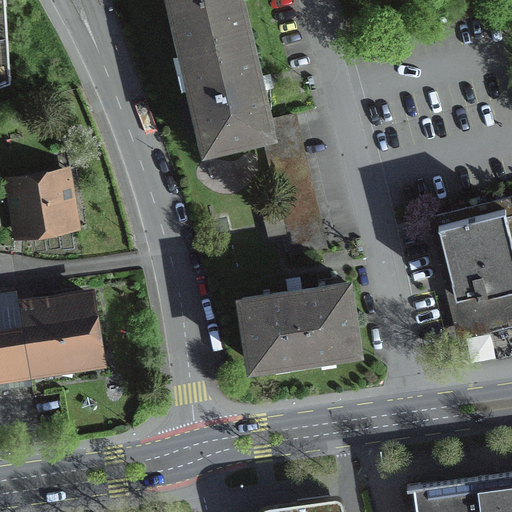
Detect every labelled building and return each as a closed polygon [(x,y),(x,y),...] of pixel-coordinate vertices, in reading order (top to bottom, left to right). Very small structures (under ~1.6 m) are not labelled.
[(258,85),(247,38),(237,0),(170,0),(183,53),(206,147),(261,134),(269,132),(266,121),(258,85)] [(493,0),(446,0),(452,22),(496,12),(493,0)] [(269,132),(261,134),(290,255),(322,248),(291,115),(266,121),(269,132)] [(55,177),(5,184),(13,232),(76,222),(67,170),(54,172),(55,177)] [(511,196),(435,216),(447,264),(445,264),(445,267),(448,266),(449,270),(455,293),(452,294),(453,296),(455,296),(463,326),(462,326),(463,328),(477,325),(477,324),(491,320),(493,330),(497,332),(511,328),(511,196)] [(241,299),(251,363),(355,348),(345,283),(241,299)] [(0,375),(27,372),(97,361),(87,294),(28,303),(17,305),(0,307),(0,375)] [(511,511),(511,470),(472,476),(405,486),(406,488),(412,487),(415,511),(511,511)] [(344,511),(344,510),(341,495),(274,505),(265,507),(260,511),(259,511),(344,511)]
